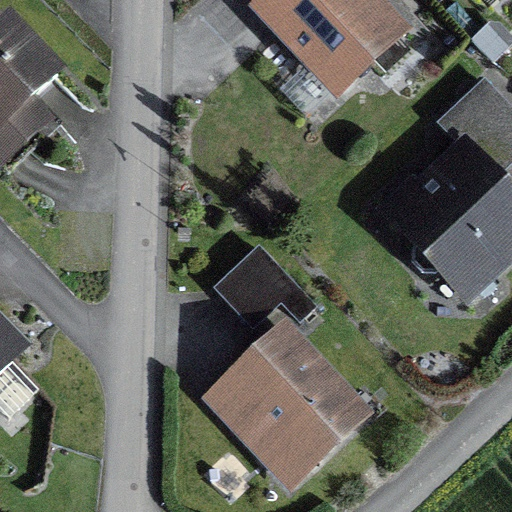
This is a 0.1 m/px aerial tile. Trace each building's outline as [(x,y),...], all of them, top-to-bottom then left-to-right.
[(355,0),(286,0),(260,24),(334,103),(397,44),(355,0)] [(0,182),(48,138),(20,107),(51,78),(6,31),(0,36),(0,182)] [(463,164),(391,232),(465,308),(511,263),(511,213),(494,194),(511,176),(511,128),(485,100),(441,141),(463,164)] [(269,359),(213,413),(292,494),(363,425),(289,348),(316,321),(261,264),(218,306),(269,359)] [(0,381),(21,360),(0,339),(0,381)]
